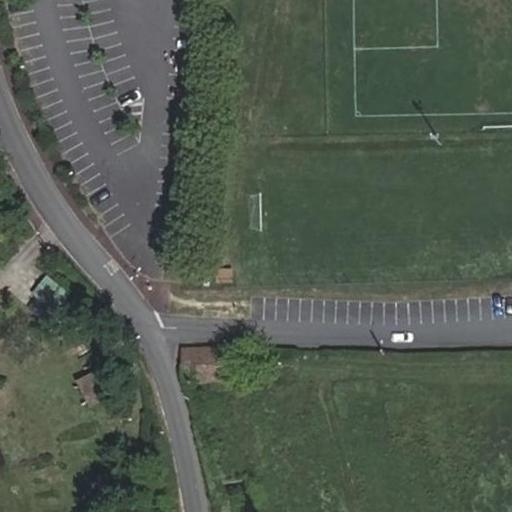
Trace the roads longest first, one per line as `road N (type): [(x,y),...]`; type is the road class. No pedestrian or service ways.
road 1 (residential): [(153,325),(511,332)]
road 2 (residential): [(153,325),(71,243),(0,116)]
road 3 (residential): [(199,511),(153,325)]
